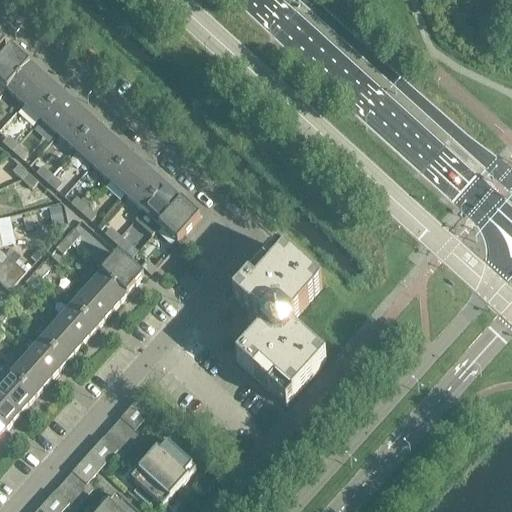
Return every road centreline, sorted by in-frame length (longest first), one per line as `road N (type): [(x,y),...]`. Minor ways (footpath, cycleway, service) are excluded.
road 1 (residential): [(156,344),(252,239),(0,10)]
road 2 (secondary): [(250,0),(511,231)]
road 3 (tertiary): [(511,266),(294,511)]
road 4 (secondary): [(511,183),(300,0)]
road 5 (tertiary): [(339,511),(511,319)]
road 6 (residential): [(9,511),(156,344)]
road 7 (residential): [(253,430),(156,344)]
